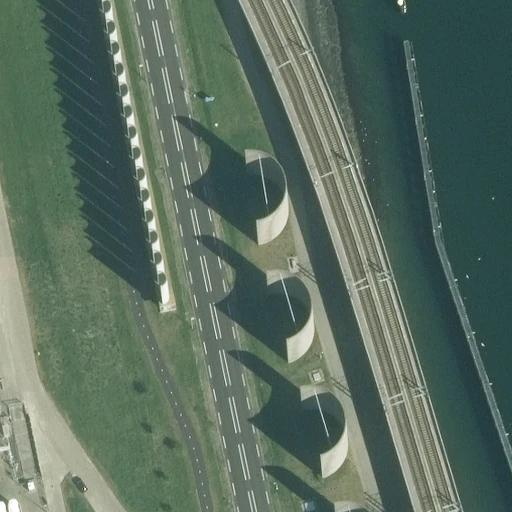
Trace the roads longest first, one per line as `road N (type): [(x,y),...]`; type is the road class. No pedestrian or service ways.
road 1 (secondary): [(253,511),(147,0)]
road 2 (unclassified): [(115,511),(16,364),(0,275)]
